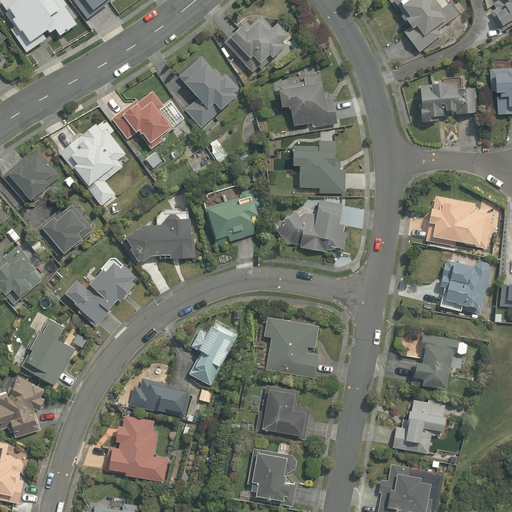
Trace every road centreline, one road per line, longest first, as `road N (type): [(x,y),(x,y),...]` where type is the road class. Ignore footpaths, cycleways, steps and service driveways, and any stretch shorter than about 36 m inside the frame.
road 1 (residential): [(374,296),(273,279),(230,283),(185,298),(142,326),(96,382),(64,457),(53,511)]
road 2 (residential): [(194,0),(0,137)]
road 3 (residential): [(374,296),(336,511)]
road 4 (residential): [(325,0),(363,61),(390,158)]
road 5 (residential): [(390,158),(374,296)]
road 6 (residential): [(390,158),(511,172)]
